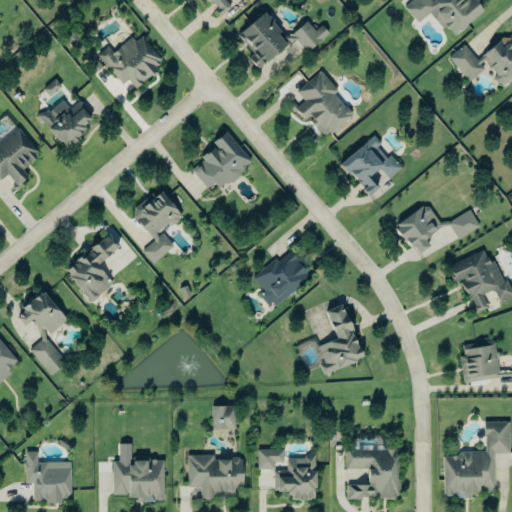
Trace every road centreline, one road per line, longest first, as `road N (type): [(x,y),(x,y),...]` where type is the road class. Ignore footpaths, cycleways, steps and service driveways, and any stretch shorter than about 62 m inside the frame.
road 1 (residential): [(426,511),(422,374),(390,297),(141,0)]
road 2 (residential): [(0,264),(212,82)]
